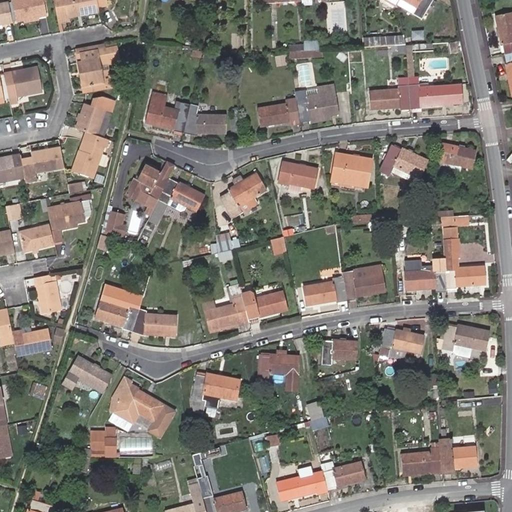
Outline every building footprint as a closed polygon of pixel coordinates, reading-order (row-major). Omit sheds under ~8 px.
[(10,23),(11,26),(15,25),(23,23),(36,20),(45,19),(41,0),(38,0),(33,1),(12,5),(7,6),(7,7),(10,23)] [(51,0),(57,26),(67,24),(66,19),(65,17),(81,14),(82,16),(97,14),(97,12),(96,11),(95,1),(94,0),(51,0)] [(94,0),(95,1),(96,11),(97,12),(105,10),(103,0),(94,0)] [(421,2),(416,0),(400,0),(417,9),(421,2)] [(416,0),(421,2),(417,9),(426,14),(431,5),(435,8),(439,1),(437,0),(416,0)] [(3,25),(10,23),(7,7),(0,8),(0,27),(4,26),(3,25)] [(506,55),(511,53),(511,12),(496,15),(502,46),(504,45),(506,55)] [(391,47),(405,46),(404,37),(362,40),(363,49),(391,47)] [(292,42),(292,58),(321,58),(321,42),(292,42)] [(405,55),(405,46),(391,47),(392,55),(405,55)] [(407,83),(409,108),(420,107),(420,104),(462,101),(461,83),(418,87),(417,82),(415,82),(412,52),(424,51),(423,46),(406,47),(409,83),(407,83)] [(74,54),(76,68),(80,67),(79,59),(95,56),(98,72),(118,67),(117,63),(104,66),(102,55),(102,49),(74,54)] [(104,66),(117,63),(115,53),(102,55),(104,66)] [(101,86),(98,72),(95,56),(79,59),(80,67),(76,68),(78,75),(81,74),(84,89),(101,86)] [(2,78),(8,110),(16,108),(15,101),(41,95),(36,72),(10,77),(2,78)] [(399,108),(409,108),(407,83),(397,83),(397,88),(369,91),(370,109),(399,106),(399,108)] [(319,89),(295,93),(296,97),(300,122),(300,124),(320,120),(319,117),(338,113),(333,84),(318,87),(319,89)] [(184,132),(191,105),(180,102),(178,110),(163,107),(165,97),(151,94),(145,122),(175,128),(174,129),(184,132)] [(78,124),(75,132),(84,135),(94,139),(102,114),(106,115),(111,100),(100,97),(92,99),(88,109),(83,107),(79,119),(81,120),(79,124),(78,124)] [(300,122),(296,97),(286,99),(287,103),(257,108),(260,126),(291,122),(291,123),(300,122)] [(198,106),(191,105),(184,132),(194,134),(195,132),(224,131),(223,113),(199,113),(198,106)] [(106,115),(102,114),(94,139),(99,140),(106,115)] [(105,151),(107,143),(94,139),(84,135),(81,143),(71,173),(91,181),(102,150),(105,151)] [(422,174),(429,158),(402,148),(402,149),(392,145),(382,172),(390,175),(395,163),(422,174)] [(441,147),(437,169),(447,171),(448,165),(472,170),(475,152),(452,147),(452,149),(441,147)] [(62,172),(58,152),(29,158),(30,164),(19,166),(23,187),(35,185),(33,178),(62,172)] [(336,159),(332,181),(342,183),(343,178),(367,182),(370,164),(346,159),(346,161),(336,159)] [(10,161),(0,162),(0,185),(22,182),(18,165),(11,166),(10,161)] [(176,166),(166,162),(162,174),(161,175),(169,179),(176,166)] [(146,166),(136,185),(147,190),(149,187),(154,189),(152,193),(161,197),(157,206),(149,221),(158,225),(164,214),(165,214),(171,201),(172,202),(174,199),(196,209),(203,194),(181,183),(179,184),(169,179),(161,175),(162,174),(146,166)] [(283,166),(280,188),(289,190),(290,185),(314,188),(317,170),(293,167),(283,166)] [(232,216),(258,201),(255,196),(265,191),(256,175),(229,191),(230,192),(221,197),(232,216)] [(70,184),(71,193),(84,191),(83,182),(70,184)] [(147,190),(136,185),(136,187),(146,192),(143,199),(157,206),(161,197),(152,193),(154,189),(149,187),(147,190)] [(70,228),(84,225),(79,206),(45,213),(49,235),(52,247),(59,246),(57,234),(71,231),(70,228)] [(15,223),(12,209),(4,211),(7,225),(15,223)] [(108,210),(100,249),(111,251),(114,233),(126,235),(130,214),(108,210)] [(381,213),(382,220),(390,219),(407,218),(407,211),(381,213)] [(351,215),(352,222),(382,220),(381,213),(351,215)] [(455,223),(454,216),(442,216),(442,224),(455,223)] [(381,229),(391,228),(390,220),(380,221),(381,229)] [(231,233),(229,224),(221,226),(223,234),(231,233)] [(284,237),(293,234),(292,228),(283,230),(284,237)] [(46,230),(18,236),(22,254),(50,247),(46,230)] [(0,257),(11,256),(6,234),(0,235),(0,257)] [(445,258),(435,259),(435,269),(406,271),(407,288),(436,286),(436,288),(456,286),(456,285),(485,283),(484,267),(456,268),(455,258),(459,258),(457,238),(444,239),(445,258)] [(230,241),(232,249),(239,247),(238,239),(230,241)] [(230,241),(217,244),(217,252),(232,249),(230,241)] [(273,243),(276,255),(284,253),(281,241),(273,243)] [(229,262),(226,253),(219,255),(221,264),(229,262)] [(195,270),(193,262),(183,265),(185,272),(195,270)] [(352,278),(380,273),(378,263),(350,268),(352,278)] [(352,278),(350,268),(340,270),(340,275),(331,277),(331,281),(304,286),(307,304),(335,299),(335,301),(354,298),(354,296),(383,291),(380,273),(352,278)] [(49,287),(47,279),(31,282),(33,290),(35,290),(49,287)] [(252,291),(242,294),(240,284),(231,286),(235,303),(217,307),(215,300),(205,302),(206,310),(211,331),(239,324),(239,323),(258,319),(258,317),(287,311),(283,292),(254,299),(252,291)] [(49,287),(35,290),(41,317),(59,313),(54,286),(49,287)] [(124,327),(124,328),(142,334),(143,332),(175,336),(177,317),(146,314),(146,312),(130,307),(129,310),(100,301),(95,318),(124,327)] [(0,340),(10,339),(5,318),(0,318),(0,340)] [(51,349),(48,324),(10,330),(13,345),(15,356),(49,349),(51,349)] [(56,347),(62,331),(63,328),(55,326),(52,338),(56,347)] [(454,345),(472,348),(485,351),(488,333),(457,327),(457,328),(448,326),(443,350),(453,352),(454,345)] [(392,348),(412,351),(422,353),(425,335),(395,330),(395,332),(386,330),(382,352),(391,353),(392,348)] [(323,340),(322,363),(331,363),(331,358),(356,360),(357,341),(333,339),(333,341),(323,340)] [(470,355),(472,348),(454,345),(453,352),(470,355)] [(410,363),(412,351),(392,348),(391,353),(390,359),(410,363)] [(257,357),(255,378),(265,379),(265,374),(296,377),(297,359),(267,356),(267,358),(257,357)] [(78,359),(66,384),(75,389),(79,380),(105,394),(114,376),(89,362),(88,364),(78,359)] [(199,372),(195,394),(195,409),(203,410),(207,397),(204,396),(206,390),(234,396),(238,379),(209,373),(209,374),(199,372)] [(132,380),(125,377),(115,396),(113,410),(116,412),(136,423),(142,412),(157,420),(165,402),(140,389),(139,390),(130,385),(132,380)] [(41,404),(47,387),(36,383),(34,388),(30,401),(41,404)] [(30,401),(34,388),(31,387),(26,400),(30,401)] [(325,417),(321,402),(309,405),(313,420),(325,417)] [(131,430),(135,423),(115,413),(112,421),(131,430)] [(0,429),(0,459),(9,458),(3,429),(0,429)] [(104,430),(104,433),(88,434),(89,452),(83,450),(81,457),(77,473),(87,475),(91,461),(105,460),(119,458),(118,454),(115,454),(114,440),(114,430),(104,430)] [(278,436),(266,438),(268,449),(280,447),(278,436)] [(440,442),(440,448),(431,449),(430,449),(430,451),(399,454),(401,474),(432,471),(432,472),(451,470),(451,469),(476,466),(474,446),(453,448),(452,442),(454,442),(453,439),(440,440),(440,442)] [(192,453),(199,451),(197,443),(190,444),(192,453)] [(211,450),(205,452),(208,462),(213,461),(211,450)] [(208,462),(205,452),(192,455),(196,468),(203,466),(203,464),(208,462)] [(316,493),(316,496),(336,491),(335,488),(364,480),(360,462),(332,470),(330,465),(320,468),(321,474),(312,477),(309,467),(296,471),(298,478),(275,485),(279,501),(287,499),(287,501),(316,493)] [(140,466),(134,465),(133,465),(132,475),(139,476),(140,466)] [(209,489),(200,491),(202,500),(205,511),(242,511),(246,511),(242,494),(212,502),(209,489)] [(29,511),(28,511),(53,511),(54,509),(37,503),(40,494),(36,492),(29,511)] [(205,511),(202,500),(192,503),(193,506),(171,511),(205,511)]
